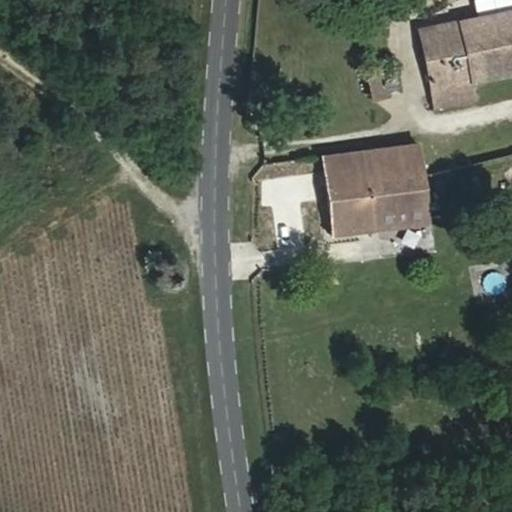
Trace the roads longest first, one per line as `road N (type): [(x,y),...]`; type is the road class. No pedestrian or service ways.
road 1 (secondary): [(239,0),(221,174),(225,326),(254,511)]
road 2 (unknown): [(225,141),(373,123),(414,100)]
